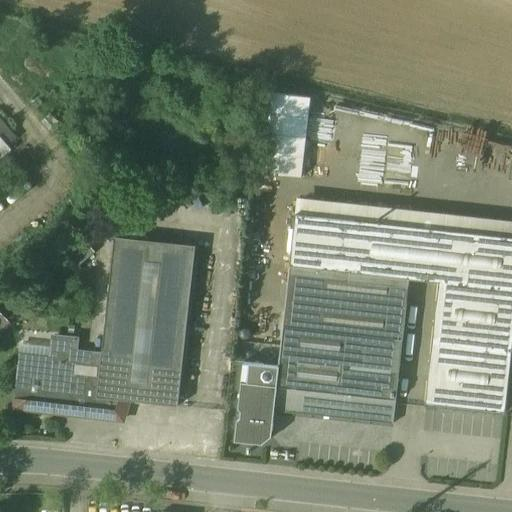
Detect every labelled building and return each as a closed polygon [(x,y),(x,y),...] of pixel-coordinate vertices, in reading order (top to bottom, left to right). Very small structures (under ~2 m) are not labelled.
[(312,176),(316,94),(282,92),(277,174),(312,176)] [(0,130),(0,164),(17,153),(0,130)] [(357,221),(297,214),(291,265),(352,271),(357,221)] [(92,219),(32,271),(50,291),(96,251),(87,240),(100,229),(92,219)] [(511,357),(511,237),(357,221),(352,271),(411,278),(439,282),(426,403),(506,412),(511,357)] [(197,246),(116,237),(103,352),(98,397),(126,400),(179,406),(197,246)] [(352,271),(291,265),(280,366),(275,410),(276,410),(394,423),(411,278),(352,271)] [(52,362),(22,358),(16,408),(45,411),(47,399),(64,401),(67,373),(74,374),(76,349),(78,339),(55,337),(52,362)] [(103,352),(76,349),(74,374),(67,373),(64,401),(68,401),(67,413),(124,420),(126,400),(98,397),(103,352)] [(280,366),(245,362),(240,408),(242,411),(242,418),(238,420),(236,441),(263,444),(273,437),(276,410),(275,410),(280,366)]
